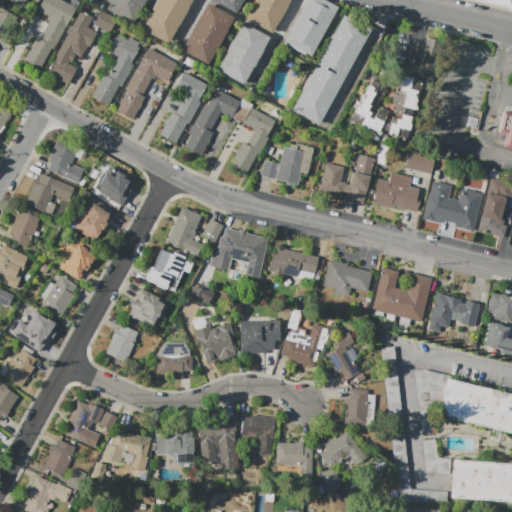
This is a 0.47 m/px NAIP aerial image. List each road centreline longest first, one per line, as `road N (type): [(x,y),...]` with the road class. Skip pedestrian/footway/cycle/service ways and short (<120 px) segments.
road 1 (residential): [(0,80),(222,194),(511,270)]
road 2 (residential): [(178,174),(6,477)]
road 3 (residential): [(304,406),(252,381),(147,403),(66,368)]
road 4 (residential): [(511,29),(391,0)]
